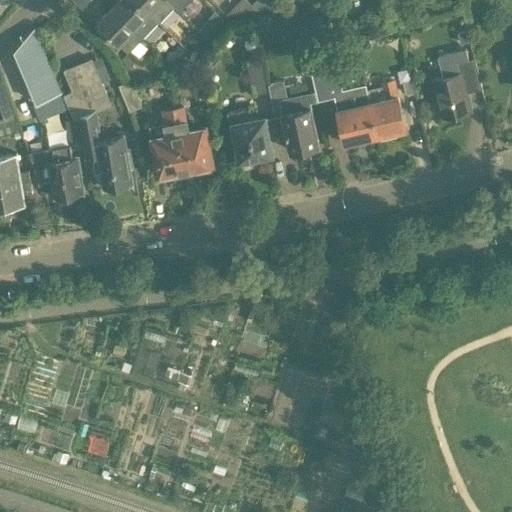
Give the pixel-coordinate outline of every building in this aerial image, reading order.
[(158,21),(136,0),(118,0),(112,7),(135,28),(143,37),(158,21)] [(174,5),(168,0),(136,0),(158,21),(174,5)] [(168,0),(174,5),(180,11),(189,0),(168,0)] [(119,44),(135,28),(112,7),(97,23),(119,44)] [(278,23),(262,26),(265,42),(281,39),(278,23)] [(37,99),(60,90),(34,28),(16,48),(37,99)] [(468,41),(466,31),(458,32),(460,43),(468,41)] [(196,32),(188,41),(197,48),(205,39),(196,32)] [(369,40),(356,43),(358,54),(367,53),(371,47),(369,40)] [(481,87),(474,58),(469,59),(466,48),(439,55),(444,75),(434,77),(444,117),(471,110),(467,91),(481,87)] [(271,91),(269,82),(263,56),(246,60),(253,95),(271,91)] [(74,89),(65,93),(75,118),(81,117),(84,138),(86,155),(99,153),(105,187),(132,183),(129,167),(133,166),(130,148),(124,149),(122,136),(101,140),(96,110),(112,103),(93,57),(66,68),(74,89)] [(328,85),(332,84),(329,69),(313,72),(319,100),(331,97),(328,85)] [(370,101),(366,84),(365,85),(376,135),(406,128),(399,95),(395,78),(382,81),(386,97),(370,101)] [(406,94),(414,92),(412,79),(403,81),(406,94)] [(143,105),(133,80),(128,81),(119,81),(131,110),(143,105)] [(2,82),(0,82),(0,134),(20,129),(14,111),(12,112),(2,82)] [(345,142),(376,135),(365,85),(334,92),(338,108),(345,142)] [(306,93),(288,97),(285,98),(285,100),(281,101),(291,149),(319,143),(311,106),(309,106),(306,93)] [(188,129),(184,104),(174,106),(186,169),(197,166),(212,164),(205,126),(188,129)] [(151,137),(159,174),(186,169),(174,106),(162,109),(165,123),(149,126),(151,137)] [(227,111),(233,139),(236,138),(241,159),(273,153),(266,116),(253,118),(250,106),(227,111)] [(65,120),(68,141),(84,138),(81,117),(75,118),(65,120)] [(71,157),(69,145),(32,151),(42,180),(53,178),(56,196),(81,191),(78,170),(79,170),(77,156),(71,157)] [(0,206),(4,205),(25,202),(25,201),(34,199),(29,170),(20,171),(16,152),(0,154),(0,206)]
